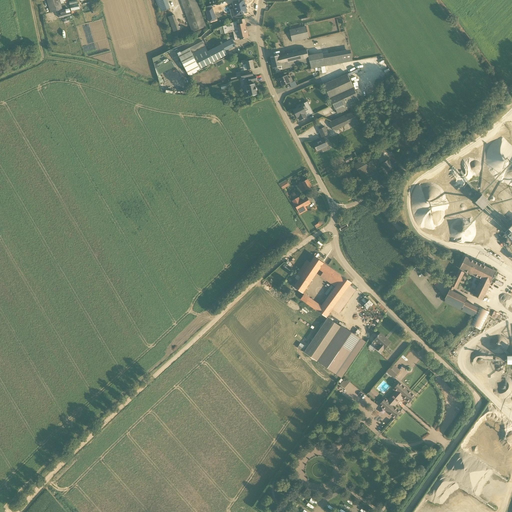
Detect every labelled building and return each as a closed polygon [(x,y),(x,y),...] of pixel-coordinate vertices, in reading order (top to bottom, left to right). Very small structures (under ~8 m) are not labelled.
[(46,0),(51,13),(62,10),(59,0),(46,0)] [(155,0),(160,12),(170,9),(166,0),(155,0)] [(180,0),(192,32),(206,27),(195,0),(180,0)] [(239,14),(240,15),(244,14),(243,13),(247,13),(243,0),(241,0),(233,2),(235,9),(237,8),(238,15),(239,14)] [(206,10),(205,10),(209,22),(216,20),(212,7),(206,10)] [(174,32),(180,30),(174,15),(168,17),(174,32)] [(220,34),(224,34),(238,30),(240,39),(249,38),(248,33),(247,33),(245,24),(246,24),(245,19),(238,20),(238,21),(223,26),(219,28),(220,34)] [(309,38),(306,26),(289,30),(292,42),(309,38)] [(208,51),(203,42),(178,54),(189,75),(227,55),(225,51),(236,46),(232,39),(208,51)] [(309,56),(307,49),(307,50),(279,56),(271,58),(273,68),(281,66),(282,69),(310,62),(311,68),(325,65),(322,55),(322,53),(309,56)] [(246,64),(247,70),(254,68),(253,60),(246,61),(245,60),(241,61),(242,65),(246,64)] [(154,64),(157,76),(163,73),(158,62),(154,64)] [(347,74),(336,79),(324,85),(335,110),(336,110),(337,113),(349,108),(360,102),(347,74)] [(288,79),(287,75),(279,79),(283,86),(292,81),(291,78),(288,79)] [(248,78),(249,82),(250,82),(250,85),(254,84),(253,81),(257,80),(256,76),(248,78)] [(387,92),(391,89),(397,85),(394,81),(386,87),(384,88),(387,92)] [(255,84),(250,85),(246,86),(248,96),(253,95),(253,96),(257,95),(256,94),(257,94),(256,90),(257,90),(256,87),(255,84)] [(306,109),(306,108),(304,103),(296,107),(297,108),(293,110),(297,117),(298,117),(300,120),(307,117),(305,113),(306,113),(304,109),(306,109)] [(329,122),(333,130),(348,123),(345,115),(329,122)] [(322,137),(329,134),(325,127),(319,130),(322,137)] [(428,139),(431,137),(433,136),(430,130),(425,133),(428,139)] [(328,146),(325,139),(314,144),(317,151),(328,146)] [(369,155),(353,165),(361,177),(363,180),(377,171),(375,168),(380,166),(375,158),(372,160),(369,155)] [(389,160),(382,164),(387,171),(394,167),(393,167),(397,164),(396,162),(392,164),(389,160)] [(308,179),(302,182),(297,185),(302,192),(306,190),(312,187),(308,179)] [(282,189),(289,185),(287,180),(280,183),(282,189)] [(475,202),(483,209),(490,202),(482,195),(475,202)] [(306,207),(301,199),(300,200),(299,197),(292,201),(298,211),(306,207)] [(297,275),(301,277),(294,287),(303,293),(324,263),(315,256),(310,263),(307,260),(297,275)] [(496,272),(465,257),(460,268),(482,279),(474,295),(483,299),(496,272)] [(301,299),(327,318),(329,314),(352,283),(328,266),(323,272),(338,283),(321,306),(304,294),(301,299)] [(459,270),(451,286),(452,286),(456,288),(464,272),(459,270)] [(450,289),(445,299),(447,299),(476,314),(478,308),(466,302),(467,298),(450,290),(450,289)] [(366,296),(361,301),(368,309),(374,304),(366,296)] [(480,331),(489,313),(479,308),(470,327),(480,331)] [(304,353),(317,361),(341,327),(328,318),(304,353)] [(317,361),(342,378),(365,343),(341,327),(317,361)] [(384,349),(384,350),(391,342),(387,339),(387,340),(380,334),(374,341),(379,345),(376,348),(381,353),(384,349)] [(393,364),(386,372),(393,378),(400,371),(393,364)] [(350,383),(346,379),(340,386),(344,390),(347,386),(350,383)] [(399,383),(393,390),(395,392),(388,400),(386,399),(380,405),(386,410),(395,418),(401,412),(393,405),(400,396),(402,398),(403,397),(409,402),(415,396),(400,382),(399,383)] [(374,399),(377,396),(371,391),(368,394),(374,399)]
